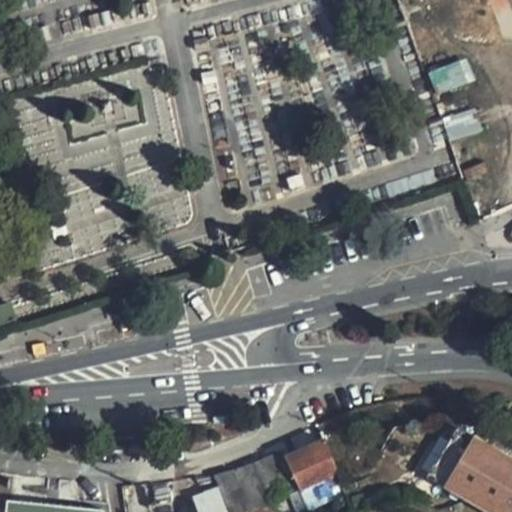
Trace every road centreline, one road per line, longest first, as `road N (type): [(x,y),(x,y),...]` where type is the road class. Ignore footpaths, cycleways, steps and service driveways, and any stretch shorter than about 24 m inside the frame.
road 1 (primary): [(0,400),(393,366)]
road 2 (primary): [(364,301),(0,378)]
road 3 (primary): [(364,301),(278,335),(270,349),(283,359),(393,366)]
road 4 (primary): [(511,277),(364,301)]
